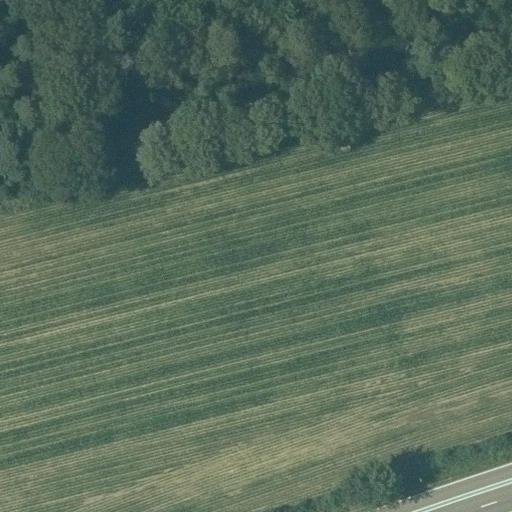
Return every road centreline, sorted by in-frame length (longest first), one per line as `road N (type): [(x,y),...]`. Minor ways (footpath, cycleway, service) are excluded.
road 1 (track): [(511,5),(194,65),(125,52),(92,26),(82,0)]
road 2 (trunk): [(511,472),(388,511)]
